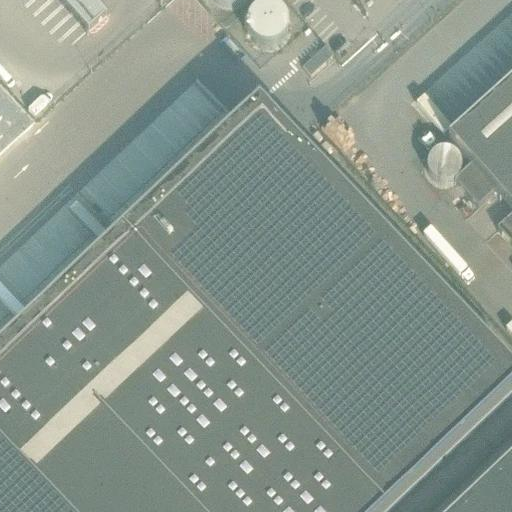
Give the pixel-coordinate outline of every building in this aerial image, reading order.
[(58,0),(79,23),(87,32),(89,34),(106,18),(89,0),(58,0)] [(221,0),(226,10),(249,0),(221,0)] [(511,250),(511,88),(448,147),(470,172),(454,186),(477,212),(493,198),(511,218),(511,219),(497,233),(511,250)] [(133,230),(0,355),(0,511),(389,511),(511,396),(511,377),(294,149),(258,111),(133,230)] [(511,511),(511,464),(460,511),(511,511)]
